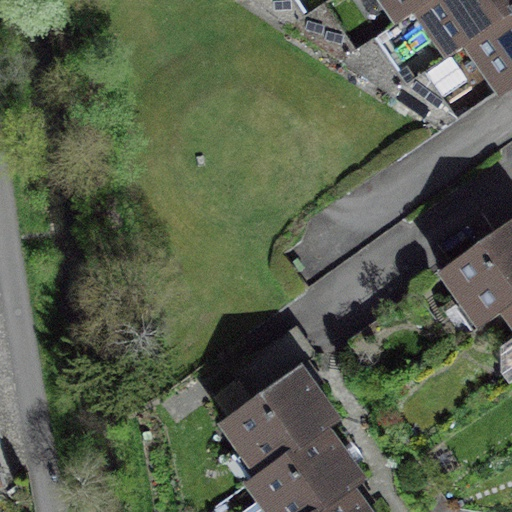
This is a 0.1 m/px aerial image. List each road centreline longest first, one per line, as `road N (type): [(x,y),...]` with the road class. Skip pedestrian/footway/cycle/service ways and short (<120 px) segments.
road 1 (unclassified): [(0,196),(53,511)]
road 2 (residential): [(342,313),(511,182)]
